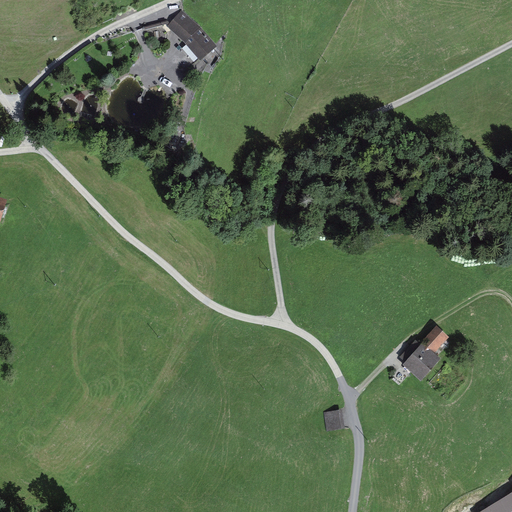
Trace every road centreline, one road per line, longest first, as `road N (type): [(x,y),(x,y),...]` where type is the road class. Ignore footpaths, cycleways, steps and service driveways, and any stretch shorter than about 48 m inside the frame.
road 1 (unclassified): [(0,96),(36,149),(201,297),(295,329),(324,351),(357,432),(352,511)]
road 2 (track): [(283,325),(271,227),(282,171),(384,98),(511,38)]
